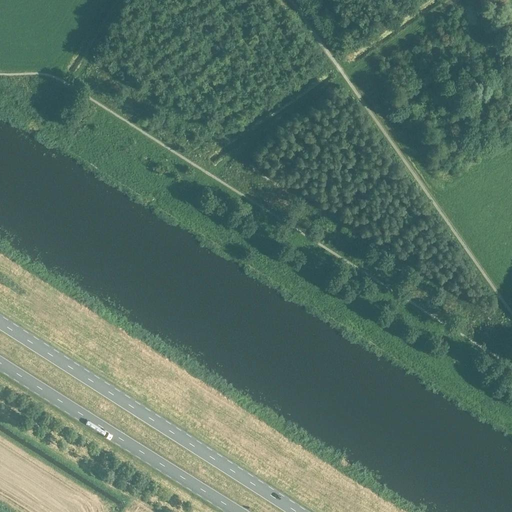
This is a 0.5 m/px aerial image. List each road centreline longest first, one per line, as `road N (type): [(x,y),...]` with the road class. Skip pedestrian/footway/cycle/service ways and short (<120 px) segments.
road 1 (primary): [(297,511),(0,321)]
road 2 (primary): [(0,362),(241,511)]
